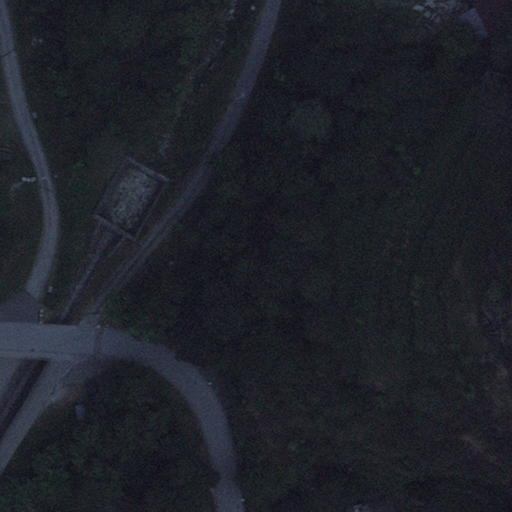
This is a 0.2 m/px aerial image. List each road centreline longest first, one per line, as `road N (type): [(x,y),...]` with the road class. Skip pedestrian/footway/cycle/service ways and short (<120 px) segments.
road 1 (track): [(17,338),(51,228),(0,5)]
road 2 (residential): [(228,511),(214,425),(189,381),(143,352),(109,343),(0,337)]
road 3 (unknown): [(74,339),(0,461)]
